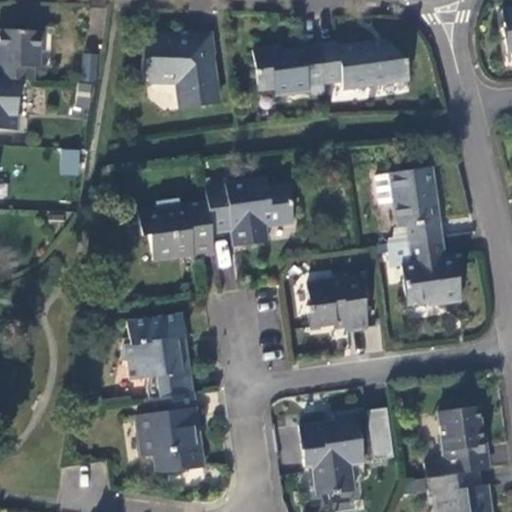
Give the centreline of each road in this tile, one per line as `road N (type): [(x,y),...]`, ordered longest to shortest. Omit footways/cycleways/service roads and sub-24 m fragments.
road 1 (residential): [(511,350),(246,387)]
road 2 (residential): [(511,292),(466,105)]
road 3 (residential): [(246,387),(257,482),(246,511)]
